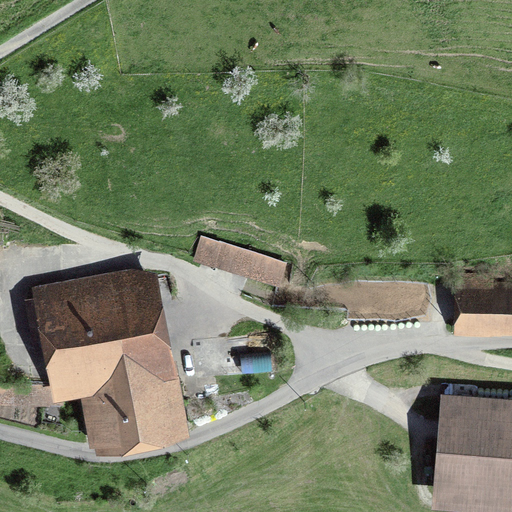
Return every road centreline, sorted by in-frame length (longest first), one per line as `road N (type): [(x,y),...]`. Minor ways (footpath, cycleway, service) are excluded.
road 1 (residential): [(0,431),(78,451),(158,448),(360,358),(425,345)]
road 2 (track): [(360,358),(0,197)]
